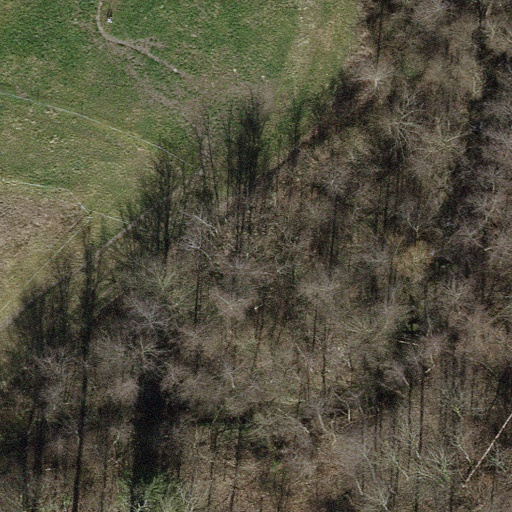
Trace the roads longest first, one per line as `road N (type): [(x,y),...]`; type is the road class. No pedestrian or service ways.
road 1 (motorway): [(0,243),(237,288),(511,325)]
road 2 (track): [(0,352),(197,195),(257,134),(301,58),(311,0)]
